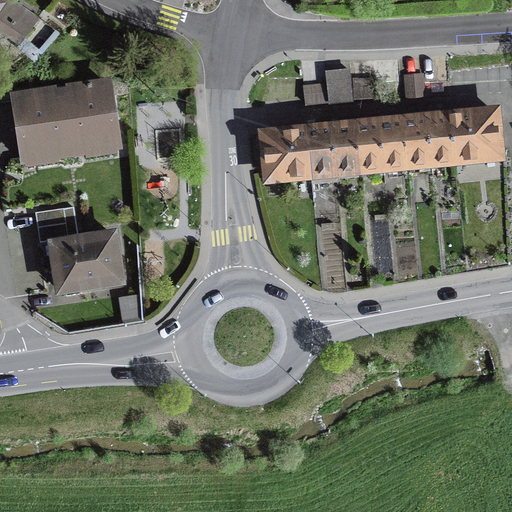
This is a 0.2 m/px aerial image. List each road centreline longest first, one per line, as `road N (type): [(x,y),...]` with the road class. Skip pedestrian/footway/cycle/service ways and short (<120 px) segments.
road 1 (residential): [(229,35),(511,26)]
road 2 (residential): [(237,285),(222,91),(229,35)]
road 3 (primary): [(291,323),(511,290)]
road 4 (primary): [(27,369),(191,352)]
road 5 (primary): [(191,352),(223,386),(255,387),(290,355),(291,323)]
